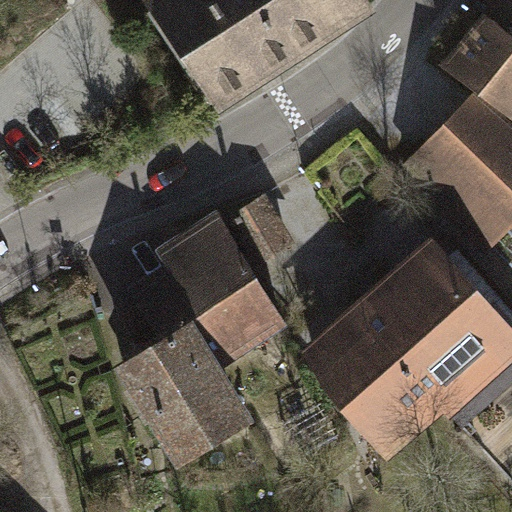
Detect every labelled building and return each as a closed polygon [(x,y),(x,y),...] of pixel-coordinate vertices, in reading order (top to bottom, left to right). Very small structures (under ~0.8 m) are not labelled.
[(143,0),(141,2),(208,103),(359,3),(357,0),(143,0)] [(447,68),(511,118),(511,36),(486,17),(447,68)] [(511,126),(478,93),(401,171),(491,259),(511,237),(511,126)] [(257,186),(225,205),(254,254),(286,235),(257,186)] [(217,216),(184,237),(191,248),(166,263),(174,276),(120,311),(144,348),(123,361),(184,457),(235,425),(199,367),(280,316),(217,216)] [(365,320),(428,391),(475,444),(511,411),(511,329),(442,252),(365,320)] [(428,391),(365,320),(314,365),(378,436),(428,391)]
